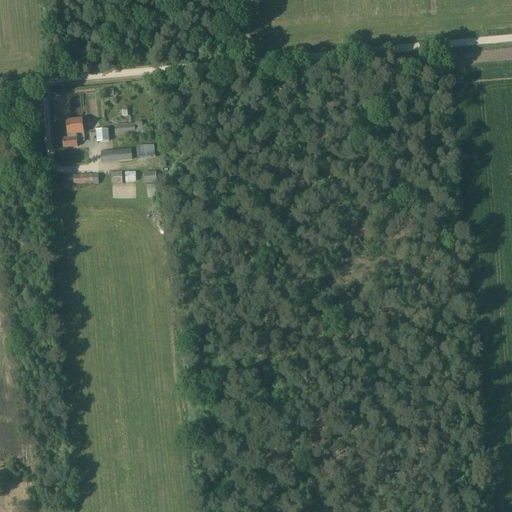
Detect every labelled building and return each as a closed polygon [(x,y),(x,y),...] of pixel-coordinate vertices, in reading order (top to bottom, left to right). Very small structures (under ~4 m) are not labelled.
[(102,125),(102,113),(93,113),(93,125),(102,125)] [(62,147),(76,146),(75,132),(83,131),(82,118),(65,120),(67,138),(62,138),(62,147)] [(114,125),(115,136),(143,134),(142,123),(114,125)] [(99,130),(100,142),(109,142),(108,130),(99,130)] [(102,163),(134,160),(134,149),(102,152),(102,163)] [(113,180),(139,180),(139,170),(113,170),(113,180)] [(156,172),(144,172),(144,184),(156,183),(156,172)] [(98,185),(98,175),(70,176),(70,185),(92,184),(92,185),(98,185)] [(157,184),(146,185),(148,198),(159,197),(157,184)]
